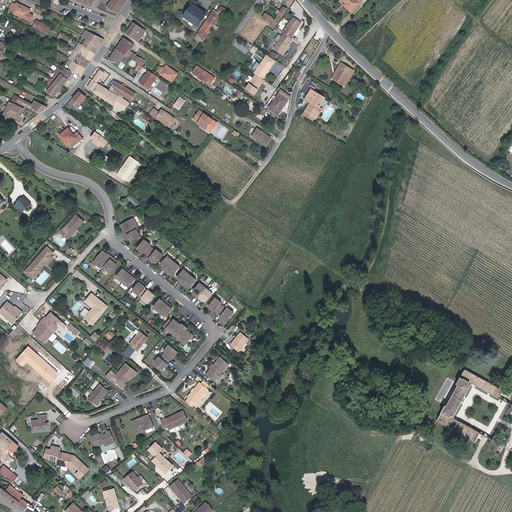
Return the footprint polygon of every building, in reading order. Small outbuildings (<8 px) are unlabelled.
[(113,0),(109,6),(119,13),(126,0),(113,0)] [(285,4),(281,0),(279,0),(279,1),(277,0),(274,0),(272,3),(282,9),(285,5),(285,4)] [(359,1),(358,0),(343,0),(348,4),(346,5),(351,10),(359,1)] [(195,4),(194,3),(193,5),(192,4),(183,17),(184,17),(183,19),(185,19),(184,21),(195,28),(206,13),(194,6),(195,4)] [(207,11),(196,3),(195,4),(194,6),(206,13),(207,11)] [(279,12),(282,9),(272,3),(262,18),(265,20),(267,18),(270,20),(273,22),(279,12)] [(23,7),(17,4),(16,6),(13,5),(9,13),(27,20),(31,11),(23,8),(23,7)] [(214,9),(207,19),(215,24),(226,8),(222,5),(218,11),(214,9)] [(285,32),(292,36),(302,21),(294,16),(283,30),(285,32)] [(207,19),(197,34),(202,37),(205,39),(215,24),(207,19)] [(52,27),(37,21),(34,28),(49,34),(52,27)] [(144,30),(133,22),(125,34),(137,41),(144,30)] [(90,37),(84,45),(97,53),(106,39),(92,31),(86,29),(84,32),(89,35),(88,36),(90,37)] [(145,31),(144,30),(137,41),(138,42),(145,31)] [(162,37),(156,32),(153,36),(160,41),(162,37)] [(293,37),(292,36),(285,32),(275,46),(283,52),(293,37)] [(129,57),(139,64),(142,59),(134,54),(134,53),(131,51),(129,54),(127,53),(125,51),(130,44),(132,45),(133,44),(122,37),(115,48),(129,57)] [(9,44),(0,39),(0,46),(5,49),(6,50),(9,44)] [(84,45),(80,53),(92,60),(97,53),(84,45)] [(129,57),(115,48),(108,58),(117,65),(120,60),(124,64),(129,57)] [(75,60),(87,67),(92,60),(80,53),(75,60)] [(266,55),(264,58),(272,64),(275,61),(266,55)] [(67,67),(74,71),(82,75),(87,67),(75,60),(72,58),(66,67),(67,67)] [(263,79),(272,64),(264,58),(260,64),(257,69),(254,73),(256,74),(253,78),(249,76),(246,81),(249,83),(246,89),(254,94),(264,80),(263,79)] [(342,64),(340,63),(330,78),(332,79),(342,64)] [(351,69),(342,64),(332,79),(342,85),(351,69)] [(176,73),(165,65),(159,73),(171,81),(176,73)] [(214,78),(196,65),(191,73),(206,83),(207,81),(210,83),(214,78)] [(59,74),(55,80),(57,81),(58,81),(63,85),(74,71),(67,67),(65,70),(60,68),(56,73),(59,74)] [(354,71),(351,69),(342,85),(344,86),(354,71)] [(149,90),(157,77),(149,71),(145,78),(144,77),(139,83),(149,90)] [(57,81),(55,80),(50,77),(46,82),(52,86),(50,90),(48,88),(47,90),(54,96),(63,85),(58,81),(57,81)] [(125,100),(109,90),(93,80),(88,86),(94,90),(93,91),(113,105),(114,103),(121,107),(125,100)] [(111,86),(109,90),(121,98),(122,96),(130,100),(134,94),(118,83),(115,88),(112,86),(111,86)] [(311,88),(308,94),(321,102),(325,97),(311,88)] [(81,91),(76,96),(82,100),(86,95),(81,91)] [(288,99),(279,93),(268,108),(277,114),(288,99)] [(321,102),(308,94),(306,98),(311,101),(303,113),(309,116),(311,114),(314,116),(320,106),(319,106),(321,102)] [(80,104),(82,100),(76,96),(70,103),(74,106),(77,102),(80,104)] [(36,105),(20,97),(18,100),(43,112),(46,110),(39,100),(36,105)] [(180,109),(186,100),(180,97),(175,105),(180,109)] [(25,107),(11,101),(5,114),(19,120),(25,107)] [(320,106),(314,116),(316,117),(322,108),(320,106)] [(150,113),(155,117),(159,110),(154,107),(150,113)] [(175,119),(161,110),(155,118),(169,127),(175,119)] [(213,120),(200,111),(194,120),(207,128),(213,120)] [(151,119),(141,113),(139,116),(149,123),(151,119)] [(212,131),(217,123),(213,120),(207,128),(212,131)] [(273,137),(257,127),(250,137),(266,147),(273,137)] [(73,134),(68,128),(58,135),(66,145),(72,141),(74,143),(80,138),(76,132),(73,134)] [(109,141),(96,132),(92,137),(105,147),(109,141)] [(135,202),(123,192),(118,197),(128,205),(129,203),(131,205),(135,202)] [(30,203),(22,195),(20,198),(28,205),(30,203)] [(28,205),(20,198),(16,202),(24,209),(28,205)] [(76,214),(60,232),(64,235),(67,232),(71,235),(83,221),(76,214)] [(142,237),(138,230),(140,229),(135,219),(122,226),(125,231),(125,232),(124,233),(127,240),(130,238),(131,240),(132,242),(142,237)] [(163,255),(157,250),(156,251),(150,246),(151,245),(145,240),(138,248),(141,251),(144,253),(145,253),(151,257),(150,258),(150,259),(153,261),(156,263),(163,255)] [(52,251),(46,246),(37,255),(39,257),(38,259),(36,257),(24,270),(29,275),(36,267),(38,268),(42,264),(42,263),(44,260),(46,262),(52,256),(49,254),(52,251)] [(111,260),(110,260),(112,258),(106,253),(105,255),(103,254),(101,252),(93,263),(102,270),(103,268),(109,273),(116,264),(111,260)] [(174,275),(181,266),(168,256),(161,265),(164,267),(165,267),(163,269),(169,274),(170,272),(172,273),(174,275)] [(38,268),(36,267),(29,275),(32,278),(39,269),(38,268)] [(128,287),(135,279),(133,277),(132,276),(133,275),(127,270),(126,271),(125,271),(123,269),(116,277),(128,287)] [(190,288),(197,280),(184,270),(178,278),(180,280),(181,281),(180,282),(185,287),(187,285),(188,286),(190,288)] [(149,291),(148,290),(147,291),(144,289),(145,288),(143,286),(142,285),(143,283),(140,281),(132,290),(139,296),(139,295),(142,297),(141,298),(148,303),(154,295),(149,291)] [(213,293),(201,283),(194,291),(196,293),(197,294),(196,296),(202,300),(203,299),(204,300),(206,301),(213,293)] [(93,326),(108,308),(92,295),(85,303),(93,309),(85,319),(93,326)] [(227,309),(221,304),(222,303),(216,298),(209,306),(212,309),(215,311),(216,310),(222,315),(221,316),(224,319),(227,321),(234,312),(228,307),(227,309)] [(170,307),(169,306),(170,305),(164,300),(163,301),(162,301),(160,299),(153,307),(165,317),(172,309),(170,307)] [(14,306),(6,300),(0,307),(0,312),(12,322),(22,311),(19,308),(18,309),(14,306)] [(84,316),(89,310),(85,307),(81,313),(84,316)] [(45,319),(42,322),(55,333),(63,323),(52,313),(46,320),(45,319)] [(193,334),(187,329),(180,324),(174,319),(166,329),(185,343),(186,344),(193,334)] [(55,333),(42,322),(39,326),(40,327),(34,333),(46,343),(55,333)] [(81,331),(72,324),(69,328),(78,335),(81,331)] [(106,336),(112,339),(115,332),(108,330),(106,336)] [(138,352),(148,339),(140,332),(130,345),(137,351),(138,352)] [(239,351),(250,338),(241,332),(231,344),(239,351)] [(102,339),(97,346),(104,351),(109,344),(102,339)] [(168,363),(172,357),(173,358),(174,358),(176,355),(178,352),(169,345),(164,351),(166,352),(161,358),(160,357),(155,363),(164,370),(166,368),(168,364),(169,364),(168,363)] [(90,368),(96,362),(89,356),(83,362),(90,368)] [(222,372),(229,364),(221,357),(207,374),(216,381),(218,377),(220,378),(224,374),(222,372)] [(131,381),(134,376),(135,377),(138,374),(129,366),(128,366),(127,366),(127,365),(117,377),(117,378),(113,383),(121,389),(127,382),(127,380),(128,378),(131,381)] [(487,380),(464,368),(456,383),(458,384),(447,404),(445,403),(436,419),(451,427),(475,440),(480,430),(455,416),(455,412),(457,407),(471,383),(473,382),(499,395),(502,388),(487,380)] [(123,391),(131,381),(128,378),(127,380),(127,382),(121,389),(123,391)] [(197,404),(209,389),(201,382),(189,397),(197,404)] [(102,402),(110,392),(102,386),(90,401),(98,407),(102,402)] [(15,402),(8,397),(5,401),(12,406),(15,402)] [(163,418),(160,419),(164,427),(167,426),(169,429),(187,420),(182,410),(164,419),(163,418)] [(51,430),(51,422),(47,422),(46,422),(45,419),(47,419),(50,418),(49,414),(40,415),(40,419),(31,420),(32,431),(51,430)] [(136,433),(154,426),(149,415),(132,421),(136,433)] [(100,433),(91,437),(95,447),(104,443),(105,446),(115,442),(110,430),(106,432),(107,433),(101,435),(100,433)] [(16,442),(2,431),(0,433),(0,454),(6,459),(6,458),(9,455),(9,454),(5,451),(7,447),(10,449),(16,442)] [(492,440),(490,444),(494,446),(492,450),(496,452),(500,444),(492,440)] [(163,448),(155,441),(147,450),(155,457),(152,461),(166,473),(173,465),(159,453),(163,448)] [(88,466),(74,453),(72,455),(69,454),(69,452),(63,451),(63,455),(58,453),(59,450),(60,445),(50,443),(49,449),(47,457),(56,459),(56,462),(68,464),(70,467),(74,463),(79,467),(75,471),(79,475),(88,466)] [(12,470),(2,463),(0,466),(0,469),(8,476),(12,470)] [(13,480),(17,475),(12,470),(8,476),(13,480)] [(143,483),(132,470),(123,478),(133,491),(143,483)] [(192,496),(178,479),(169,486),(176,495),(177,494),(184,503),(192,496)] [(23,492),(10,483),(6,490),(17,498),(18,499),(23,492)] [(0,485),(0,496),(2,497),(24,509),(29,504),(21,498),(20,500),(18,499),(17,498),(6,490),(3,488),(0,485)] [(61,495),(64,491),(58,485),(54,489),(61,495)] [(119,506),(114,487),(102,491),(108,510),(119,506)] [(184,503),(177,494),(176,495),(183,503),(184,503)] [(83,511),(75,503),(68,509),(70,511),(83,511)] [(177,506),(181,511),(185,508),(181,503),(177,506)]
